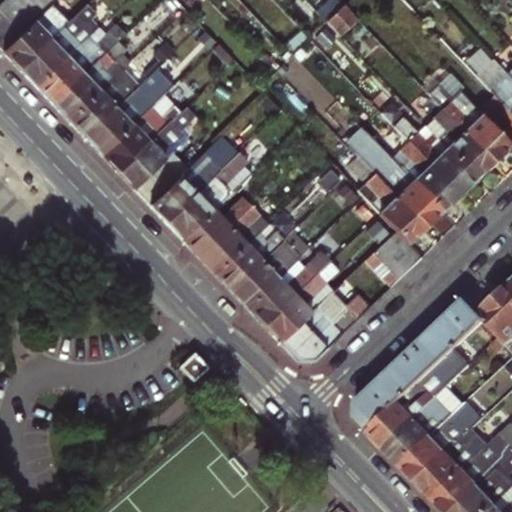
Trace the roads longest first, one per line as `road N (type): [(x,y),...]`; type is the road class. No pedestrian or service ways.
road 1 (tertiary): [(0,107),(299,415)]
road 2 (residential): [(299,415),(511,214)]
road 3 (tertiary): [(299,415),(389,511)]
